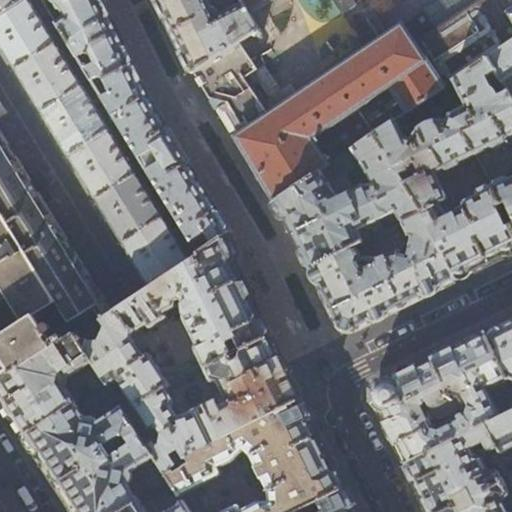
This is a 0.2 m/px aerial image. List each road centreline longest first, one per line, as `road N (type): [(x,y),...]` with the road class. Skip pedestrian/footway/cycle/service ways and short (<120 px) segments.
road 1 (residential): [(395,511),(337,391),(341,375),(511,292)]
road 2 (residential): [(0,69),(131,290)]
